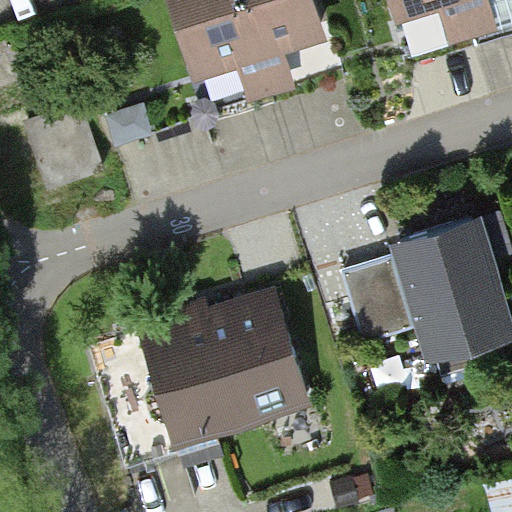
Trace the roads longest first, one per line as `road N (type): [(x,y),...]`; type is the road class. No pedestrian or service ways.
road 1 (residential): [(511,120),(0,277)]
road 2 (residential): [(70,511),(0,318)]
